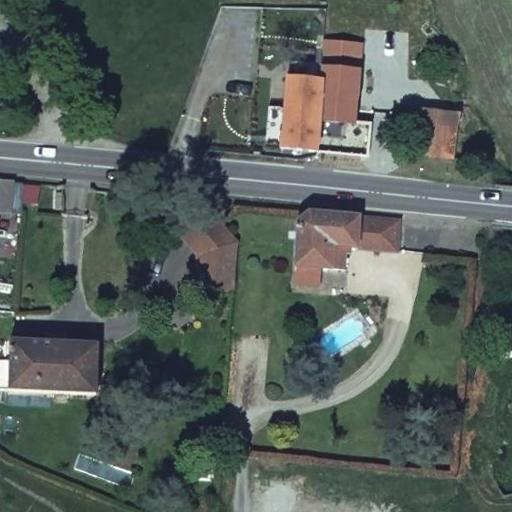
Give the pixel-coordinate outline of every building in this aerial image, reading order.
[(359,1),(321,13),(318,46),(356,49),(359,1)] [(321,77),(315,145),(364,149),(369,95),(354,93),(356,49),(318,46),(316,76),(321,77)] [(280,141),(315,145),(321,77),(316,76),(287,77),(280,141)] [(459,153),(462,107),(417,101),(412,146),(459,153)] [(0,213),(14,214),(16,183),(0,181),(0,213)] [(401,210),(310,201),(296,217),(293,260),(342,262),(343,247),(351,246),(351,239),(398,237),(401,210)] [(239,207),(190,202),(166,226),(195,254),(193,288),(232,290),(239,207)] [(99,346),(9,341),(7,392),(96,397),(99,346)]
